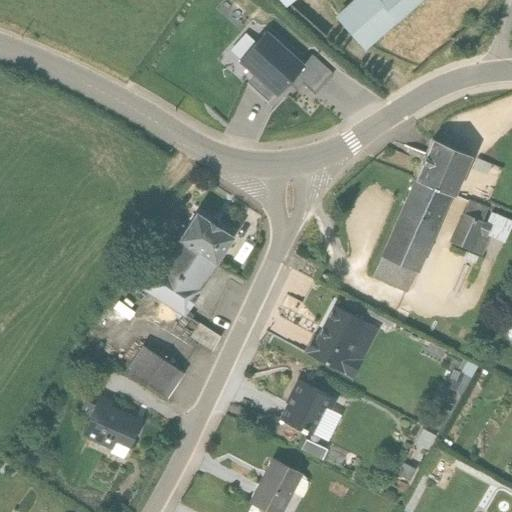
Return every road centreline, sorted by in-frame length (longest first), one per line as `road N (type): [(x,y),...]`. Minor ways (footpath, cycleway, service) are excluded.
road 1 (residential): [(305,201),(304,254),(293,291),(182,511)]
road 2 (tertiary): [(0,81),(127,137),(221,192),(279,207),(305,201)]
road 3 (tertiary): [(305,201),(337,193),(458,125),(511,110)]
